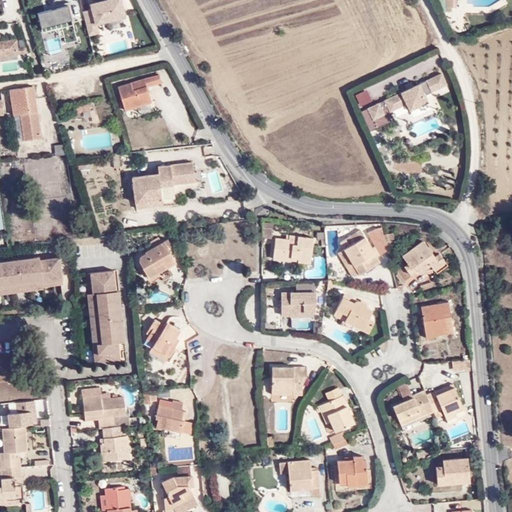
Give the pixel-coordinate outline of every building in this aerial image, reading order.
[(125,17),(120,0),(111,0),(90,6),(92,11),(83,14),(89,36),(98,34),(96,25),(125,17)] [(455,0),(447,0),(447,13),(451,13),(451,9),(456,9),(455,0)] [(56,9),(36,14),(40,30),(60,24),(65,44),(77,41),(72,24),(74,24),(68,3),(55,7),(56,9)] [(0,61),(0,62),(0,61),(0,55),(12,54),(19,53),(18,48),(17,39),(0,41),(0,61)] [(436,51),(363,81),(367,89),(353,95),(356,102),(442,67),(436,51)] [(442,75),(385,100),(389,112),(405,105),(410,112),(429,103),(426,95),(447,86),(442,75)] [(162,84),(159,76),(119,88),(126,112),(153,104),(148,88),(162,84)] [(15,118),(23,117),(27,142),(43,139),(35,88),(11,92),(15,118)] [(378,103),(366,109),(373,121),(384,115),(378,103)] [(84,112),(92,111),(90,104),(81,106),(82,113),(84,112)] [(73,115),(82,113),(81,106),(72,108),(73,115)] [(67,158),(66,146),(56,147),(57,159),(67,158)] [(173,186),(195,183),(193,164),(160,168),(160,174),(134,178),(137,204),(164,201),(175,199),(173,186)] [(164,201),(137,204),(137,209),(164,205),(164,201)] [(272,223),(261,221),(261,236),(270,237),(272,223)] [(371,249),(360,231),(340,244),(344,251),(338,255),(351,275),(359,276),(380,263),(376,258),(379,256),(376,253),(385,248),(380,229),(374,231),(368,234),(374,247),(371,249)] [(296,263),(308,265),(312,239),(286,234),(285,240),(274,238),(270,258),(288,262),(289,257),(296,259),(296,263)] [(174,260),(178,258),(170,243),(137,261),(148,280),(165,271),(167,274),(178,268),(174,260)] [(416,280),(435,276),(447,269),(441,261),(440,259),(435,261),(425,248),(403,262),(408,270),(397,278),(404,289),(416,280)] [(0,270),(40,265),(40,264),(39,260),(0,265),(0,270)] [(0,293),(43,288),(43,285),(63,283),(60,261),(40,264),(40,265),(0,270),(0,293)] [(449,274),(447,269),(435,276),(438,281),(449,274)] [(150,284),(167,274),(165,271),(148,280),(150,284)] [(120,363),(118,344),(119,344),(114,293),(116,293),(114,273),(91,276),(92,294),(90,295),(99,366),(120,363)] [(0,297),(44,292),(43,290),(43,288),(0,293),(0,297)] [(116,293),(114,293),(119,344),(125,343),(119,293),(116,293)] [(344,294),(341,297),(351,303),(353,299),(344,294)] [(99,366),(90,295),(88,295),(86,296),(95,366),(99,366)] [(282,324),(307,322),(307,317),(316,317),(315,297),(282,298),(282,324)] [(365,306),(353,299),(351,303),(341,297),(334,310),(345,316),(342,322),(364,334),(370,324),(367,319),(370,314),(368,311),(366,309),(364,308),(365,306)] [(421,312),(424,337),(453,335),(450,309),(421,312)] [(170,355),(179,339),(177,338),(181,331),(168,323),(166,327),(154,320),(148,331),(151,333),(147,340),(154,344),(153,346),(170,355)] [(424,337),(425,344),(454,340),(453,335),(424,337)] [(167,361),(170,355),(153,346),(150,352),(167,361)] [(468,362),(451,364),(451,374),(463,372),(463,374),(469,373),(468,362)] [(301,389),(302,380),(307,380),(307,373),(271,373),(270,394),(291,395),(291,400),(301,401),(301,389)] [(400,401),(408,398),(407,396),(402,383),(394,386),(400,401)] [(449,386),(422,396),(429,413),(436,410),(438,415),(457,408),(449,386)] [(323,394),(327,402),(341,397),(337,388),(323,394)] [(157,389),(143,390),(145,403),(151,402),(151,399),(158,398),(157,389)] [(429,413),(422,396),(421,391),(407,396),(408,398),(400,401),(388,406),(395,425),(429,413)] [(329,423),(333,433),(352,424),(341,397),(327,402),(322,405),(329,423)] [(47,398),(36,398),(36,409),(47,409),(47,398)] [(107,432),(122,430),(131,429),(129,419),(127,419),(125,401),(110,402),(111,407),(104,407),(102,398),(84,400),(86,420),(102,419),(102,423),(98,424),(99,432),(107,432)] [(160,405),(170,408),(172,401),(162,399),(160,405)] [(172,401),(170,408),(160,405),(156,417),(160,418),(158,424),(181,430),(181,429),(184,420),(183,418),(185,412),(181,410),(183,404),(172,401)] [(324,425),(329,423),(322,405),(316,407),(324,425)] [(458,412),(457,408),(438,415),(441,422),(451,418),(450,414),(458,412)] [(181,429),(195,433),(196,423),(184,420),(181,429)] [(0,456),(0,472),(1,472),(20,471),(19,456),(25,455),(23,429),(1,431),(2,456),(0,456)] [(123,442),(122,430),(107,432),(108,444),(109,450),(103,451),(103,458),(110,458),(110,465),(133,464),(131,441),(123,442)] [(327,439),(330,445),(343,440),(340,433),(327,439)] [(345,446),(343,440),(330,445),(333,451),(345,446)] [(336,484),(343,484),(344,487),(364,486),(363,469),(360,469),(360,459),(353,459),(352,462),(336,463),(336,468),(336,484)] [(434,468),(435,483),(467,482),(465,459),(442,461),(442,467),(434,468)] [(318,494),(318,482),(310,482),(310,473),(309,463),(278,465),(279,478),(288,478),(289,496),(309,494),(318,494)] [(178,477),(191,475),(191,464),(177,465),(178,477)] [(0,508),(6,508),(6,504),(23,503),(22,493),(15,493),(14,487),(21,486),(20,471),(1,472),(1,485),(0,485),(0,508)] [(164,510),(193,496),(193,492),(189,492),(189,486),(192,485),(191,475),(178,477),(173,477),(161,483),(165,497),(164,498),(162,499),(161,502),(162,504),(164,510)] [(125,511),(124,496),(113,496),(113,492),(98,493),(98,511),(125,511)] [(23,503),(6,504),(6,508),(6,511),(23,510),(23,503)]
